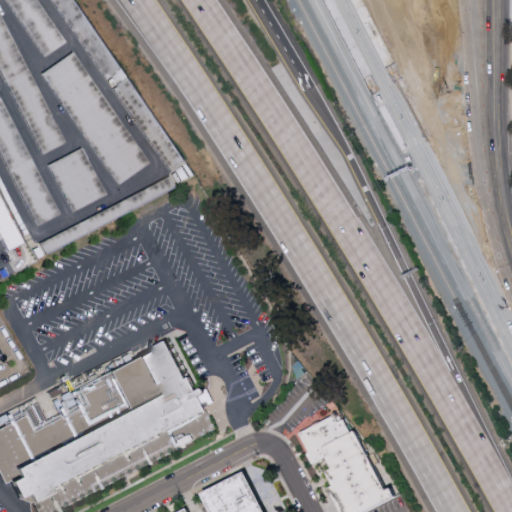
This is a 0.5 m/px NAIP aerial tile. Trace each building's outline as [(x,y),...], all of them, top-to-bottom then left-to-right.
[(66,45),(46,60),(13,13),(11,10),(4,0),(34,0),(44,13),(66,45)] [(74,0),(82,12),(124,71),(121,73),(108,83),(101,73),(72,30),(60,13),(51,0),(74,0)] [(324,0),(330,0),(334,6),(329,9),(324,0)] [(67,146),(43,158),(31,135),(12,97),(0,74),(0,15),(11,38),(30,74),(61,134),(67,146)] [(379,33),(384,31),(399,60),(394,63),(379,33)] [(349,48),(354,45),(370,75),(364,77),(349,48)] [(134,178),(120,188),(82,134),(73,120),(42,77),(47,74),(72,56),(73,55),(86,73),(128,134),(134,142),(151,166),(134,178)] [(195,176),(179,185),(143,134),(133,121),(113,92),(130,82),(133,86),(167,133),(194,173),(196,175),(195,176)] [(414,102),(419,99),(434,129),(429,131),(414,102)] [(61,219),(37,231),(20,196),(13,182),(0,156),(0,100),(12,123),(18,135),(49,196),(61,219)] [(74,216),(73,216),(63,195),(49,168),(73,156),(83,151),(104,195),(106,199),(74,216)] [(49,257),(44,259),(42,257),(37,247),(74,228),(134,197),(138,195),(168,179),(176,192),(171,194),(134,213),(74,244),(49,257)] [(20,241),(0,199),(0,236),(6,249),(20,241)] [(0,469),(19,498),(28,496),(32,501),(52,497),(61,511),(64,511),(163,445),(170,455),(208,410),(206,404),(216,402),(208,389),(200,391),(176,355),(60,379),(75,401),(73,403),(62,405),(63,408),(67,414),(60,415),(44,426),(31,429),(24,417),(12,420),(8,414),(0,415),(0,469)] [(300,432),(314,465),(330,458),(335,469),(329,472),(335,487),(334,487),(345,511),(367,511),(398,499),(394,488),(386,491),(360,429),(352,433),(346,419),(339,421),(337,416),(300,432)] [(270,511),(252,472),(208,493),(216,511),(270,511)]
